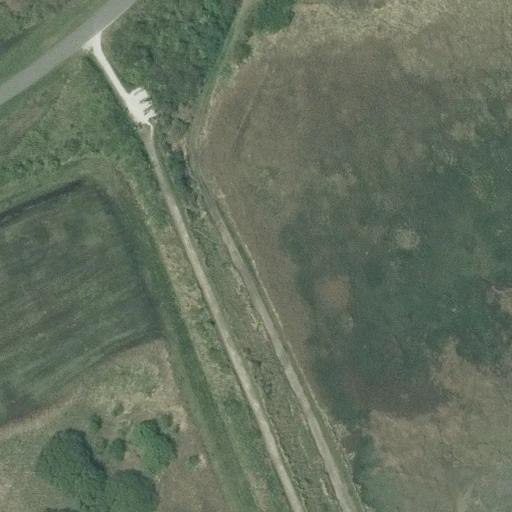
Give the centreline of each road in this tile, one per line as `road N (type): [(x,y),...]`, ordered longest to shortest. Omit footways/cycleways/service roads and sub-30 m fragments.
road 1 (track): [(349,511),(192,155),(198,115),(243,0)]
road 2 (unclassified): [(0,96),(124,0)]
